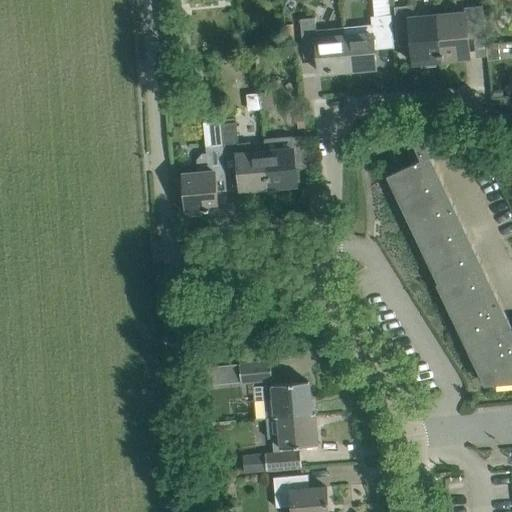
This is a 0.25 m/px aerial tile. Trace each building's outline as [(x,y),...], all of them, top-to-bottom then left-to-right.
[(391,0),(375,0),(376,13),(392,12),(391,0)] [(394,7),(396,26),(398,47),(401,46),(401,45),(399,45),(399,42),(412,41),(413,64),(442,61),(438,15),(415,17),(414,5),(394,7)] [(465,12),(438,15),(442,61),(470,58),(468,39),(486,38),(483,6),(465,7),(465,12)] [(344,27),(348,70),(376,67),(373,38),(392,36),(392,41),(393,41),(391,15),(370,17),(371,25),(344,27)] [(300,19),(300,22),(302,42),(316,41),(319,72),(348,70),(344,27),(316,29),(315,18),(300,19)] [(500,59),(498,43),(486,44),(488,60),(500,59)] [(241,190),(269,187),(265,152),(251,154),(250,143),(239,144),(236,123),(221,124),(223,145),(223,152),(237,150),(241,190)] [(264,140),(265,152),(269,187),(297,185),(295,169),(309,168),(306,136),(264,140)] [(395,172),(387,176),(387,177),(390,176),(447,296),(445,297),(486,383),(511,380),(511,327),(431,157),(425,144),(423,140),(423,139),(414,144),(421,160),(415,163),(402,169),(396,172),(395,172)] [(183,174),(173,175),(176,201),(185,200),(186,212),(205,210),(205,211),(210,211),(210,210),(218,209),(215,174),(225,173),(223,152),(223,145),(206,147),(206,153),(203,153),(197,160),(198,168),(198,173),(183,174)] [(272,379),(271,361),(239,364),(241,382),(272,379)] [(312,413),(309,381),(273,385),(262,386),(263,400),(255,401),(256,419),(279,416),(312,413)] [(315,413),(312,413),(279,416),(281,437),(272,438),(274,453),(265,454),(266,470),(302,467),(300,451),(283,453),(283,449),(318,445),(315,413)] [(301,475),(281,477),(274,478),(276,508),(292,506),(292,511),(328,511),(326,487),(302,489),(301,475)]
